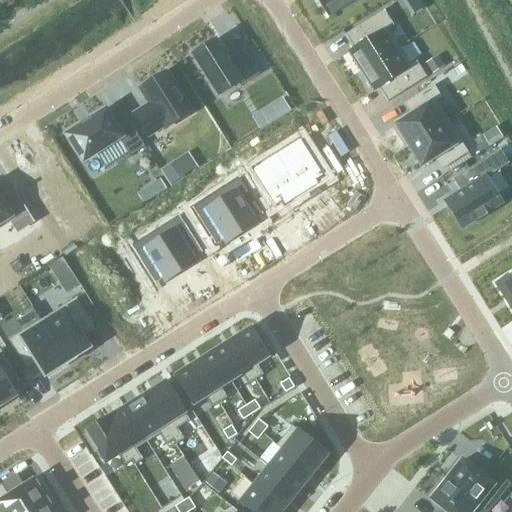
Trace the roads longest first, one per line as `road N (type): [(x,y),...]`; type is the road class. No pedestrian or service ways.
road 1 (residential): [(35,428),(256,288)]
road 2 (residential): [(0,131),(207,0)]
road 3 (residential): [(397,200),(270,0)]
road 4 (residential): [(256,288),(372,473)]
road 5 (residential): [(509,377),(397,200)]
road 6 (residential): [(372,473),(391,450),(509,377)]
road 7 (residential): [(256,288),(397,200)]
